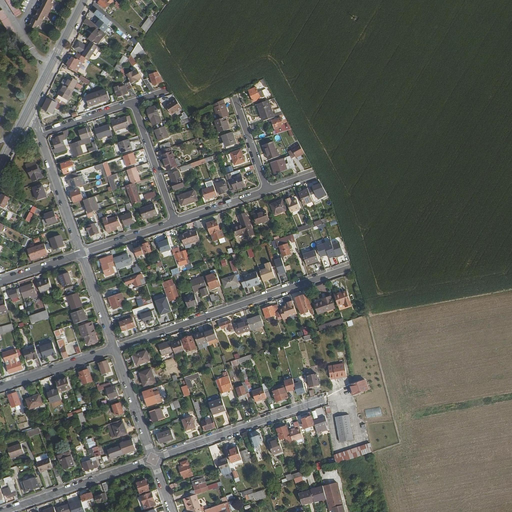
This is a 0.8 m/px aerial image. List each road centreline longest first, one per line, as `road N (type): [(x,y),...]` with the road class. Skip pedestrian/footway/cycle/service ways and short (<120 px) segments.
road 1 (residential): [(347,275),(115,349)]
road 2 (residential): [(320,400),(152,459)]
road 3 (residential): [(152,459),(0,511)]
road 4 (residential): [(174,222),(132,102)]
road 5 (residential): [(81,253),(39,133)]
road 6 (secondary): [(27,110),(84,0)]
road 7 (residential): [(115,349),(0,387)]
